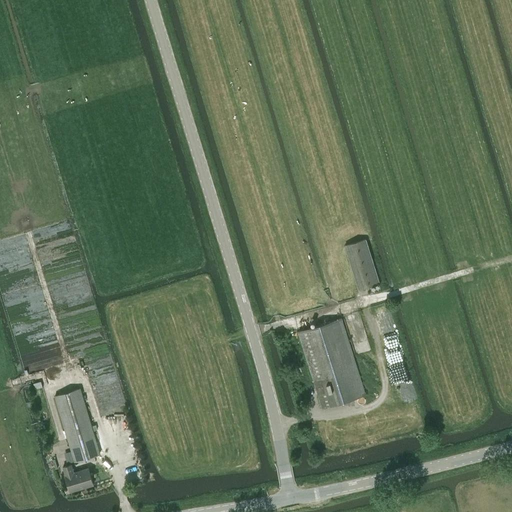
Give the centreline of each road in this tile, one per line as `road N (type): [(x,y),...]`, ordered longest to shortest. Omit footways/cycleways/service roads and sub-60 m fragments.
road 1 (unclassified): [(290,498),(245,304),(152,0)]
road 2 (unclassified): [(290,498),(511,449)]
